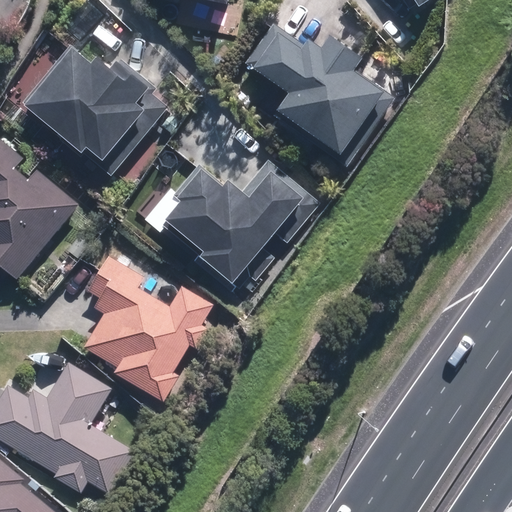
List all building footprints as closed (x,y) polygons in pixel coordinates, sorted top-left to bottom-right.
[(176,0),(179,0),(176,27),(224,33),(227,0),(176,0)] [(407,0),(417,14),(437,0),(407,0)] [(272,25),(241,67),(249,73),(247,76),(266,88),(254,107),(349,170),(395,101),(353,73),(360,62),(327,39),(317,54),(274,26),(272,25)] [(84,156),(112,181),(172,112),(152,95),(155,91),(119,60),(108,73),(95,62),(90,69),(69,51),(20,108),(81,160),(84,156)] [(24,160),(0,143),(0,270),(19,285),(77,205),(36,175),(29,184),(14,173),(24,160)] [(163,228),(164,229),(199,256),(195,261),(243,298),(317,201),(267,163),(242,196),(200,164),(171,203),(178,208),(163,228)] [(142,280),(109,260),(106,258),(85,293),(98,300),(92,310),(103,316),(83,349),(117,370),(113,375),(162,405),(179,377),(172,373),(189,347),(200,354),(212,334),(201,328),(213,308),(182,290),(170,310),(136,289),(142,280)] [(0,400),(0,441),(55,475),(52,479),(81,498),(88,486),(109,499),(133,459),(87,430),(111,392),(50,354),(27,390),(12,381),(0,400)] [(24,480),(0,460),(0,511),(55,511),(21,484),(24,480)]
